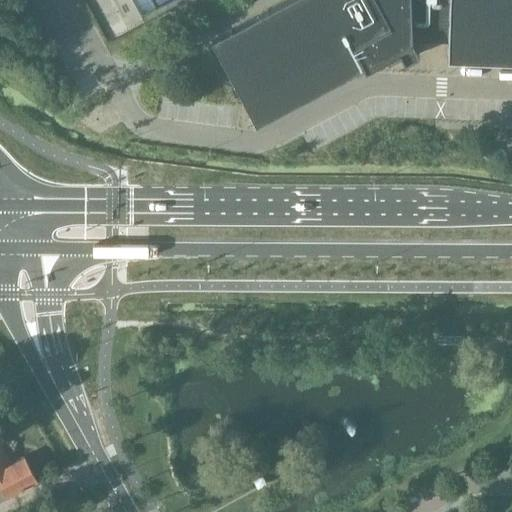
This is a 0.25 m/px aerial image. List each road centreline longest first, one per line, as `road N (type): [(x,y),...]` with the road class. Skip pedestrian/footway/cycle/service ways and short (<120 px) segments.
road 1 (primary): [(511,211),(16,205)]
road 2 (primary): [(34,247),(511,251)]
road 3 (tertiary): [(124,511),(36,345)]
